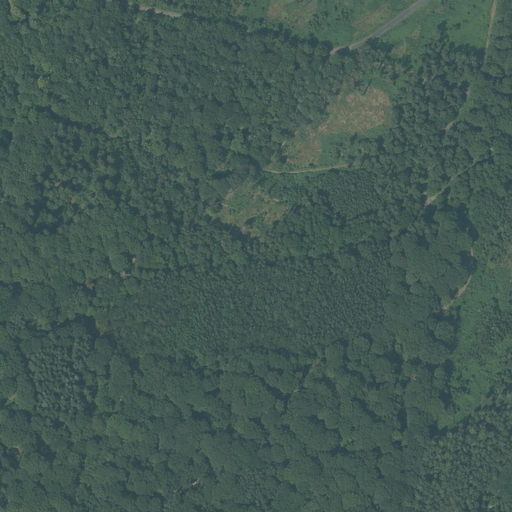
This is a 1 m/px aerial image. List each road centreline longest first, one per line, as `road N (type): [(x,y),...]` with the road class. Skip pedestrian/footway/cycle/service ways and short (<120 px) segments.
road 1 (track): [(446,129),(410,151),(366,163),(271,174),(18,113)]
road 2 (track): [(99,0),(329,52),(359,44),(424,0)]
road 3 (track): [(47,0),(0,196)]
road 4 (track): [(511,146),(456,178),(428,205),(427,172),(446,129)]
road 5 (track): [(329,52),(475,87)]
